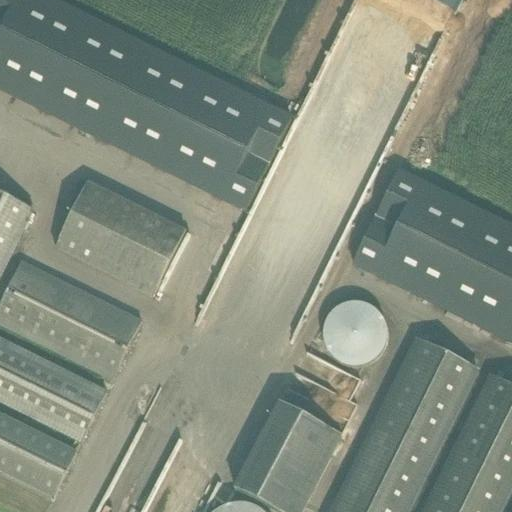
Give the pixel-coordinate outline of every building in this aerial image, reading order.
[(0,0),(0,91),(246,213),(292,122),(45,0),(0,0)] [(430,68),(458,0),(388,0),(385,7),(368,0),(354,0),(342,30),(430,68)] [(511,231),(398,175),(353,266),(511,344),(511,231)] [(56,251),(155,300),(187,235),(188,233),(89,184),(88,186),(80,203),(56,251)] [(0,406),(82,446),(91,427),(106,397),(0,343),(0,282),(34,214),(26,210),(0,197),(0,406)] [(0,328),(113,384),(142,325),(22,265),(10,290),(0,311),(0,328)] [(393,340),(393,339),(392,332),(390,326),(386,319),(383,315),(378,312),(371,308),(365,306),(359,305),(353,306),(347,308),(340,312),(336,315),(332,319),(328,326),(326,332),(325,339),(326,346),(328,352),(331,359),(335,363),(340,367),(346,370),(350,372),(357,373),(364,373),(371,371),(376,369),(382,364),(387,359),(390,354),(392,347),(393,340)] [(502,511),(511,493),(511,390),(489,379),(422,511),(410,511),(479,374),(417,343),(333,511),(502,511)] [(270,511),(303,511),(341,440),(280,408),(235,494),(270,511)] [(0,474),(54,501),(76,458),(0,420),(0,474)] [(173,442),(141,511),(204,511),(217,483),(203,476),(211,459),(173,442)]
